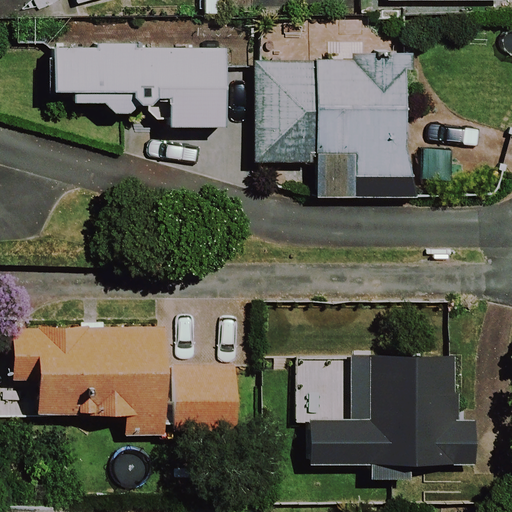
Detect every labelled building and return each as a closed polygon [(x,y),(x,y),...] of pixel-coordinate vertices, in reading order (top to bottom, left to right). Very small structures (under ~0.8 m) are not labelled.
[(492,19),(511,18),(511,0),(376,0),(377,4),(492,4),(492,19)] [(40,93),(124,97),(123,107),(150,108),(151,98),(161,98),(160,128),(218,131),(222,51),(42,44),(40,93)] [(348,48),(308,49),(308,66),(250,66),(251,164),(309,163),(310,201),(405,200),(404,56),(348,56),(348,48)] [(161,331),(0,322),(0,426),(117,432),(227,438),(230,370),(159,366),(161,331)] [(446,417),(446,359),(375,359),(375,394),(298,395),(299,468),(464,466),(464,417),(446,417)]
